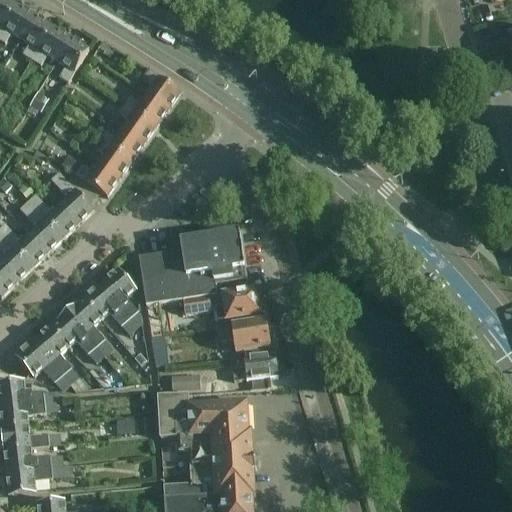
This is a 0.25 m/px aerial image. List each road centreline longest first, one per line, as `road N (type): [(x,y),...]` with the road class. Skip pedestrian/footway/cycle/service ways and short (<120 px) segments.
road 1 (residential): [(227,152),(269,219),(361,511)]
road 2 (residential): [(2,334),(227,152)]
road 3 (residential): [(429,247),(493,186),(491,137),(447,0)]
road 4 (primary): [(429,247),(250,101)]
road 5 (primary): [(250,101),(75,0)]
road 6 (primary): [(511,355),(429,247)]
